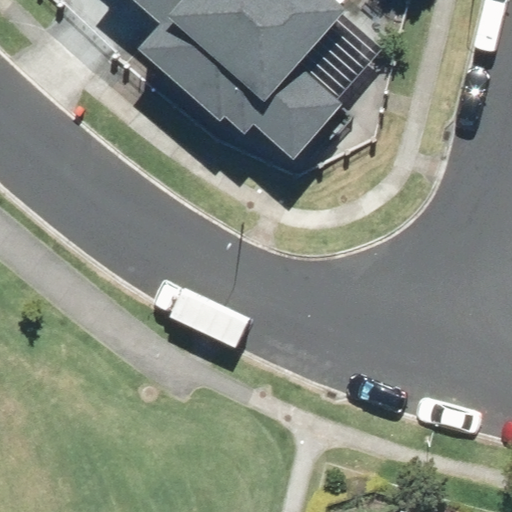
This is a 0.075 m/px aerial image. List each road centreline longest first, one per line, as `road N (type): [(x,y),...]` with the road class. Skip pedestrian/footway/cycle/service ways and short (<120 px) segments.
road 1 (residential): [(448,371),(314,333),(221,293),(74,192),(0,123)]
road 2 (residential): [(511,107),(448,371)]
